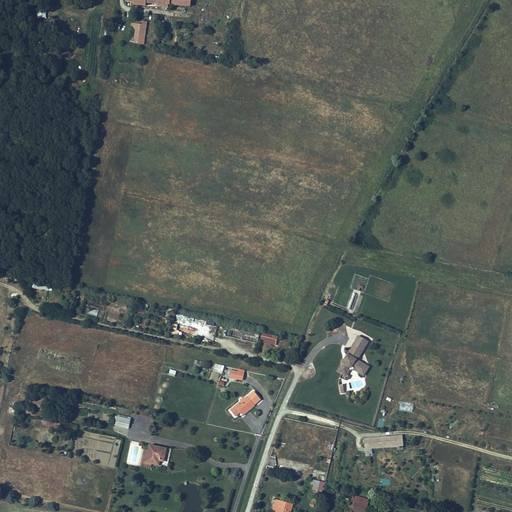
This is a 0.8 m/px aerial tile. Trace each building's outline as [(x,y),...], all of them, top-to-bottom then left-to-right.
[(37,8),(37,18),(46,17),(46,8),(37,8)] [(166,12),(153,9),(151,16),(164,19),(166,12)] [(134,17),(123,16),(120,36),(139,38),(141,24),(138,24),(139,15),(134,14),(134,17)] [(32,288),(51,291),(53,284),(34,280),(32,288)] [(89,307),(87,313),(97,316),(99,310),(89,307)] [(269,330),(253,327),(252,334),(256,335),(255,337),(267,340),(269,330)] [(360,336),(350,330),(346,336),(347,336),(340,348),(339,348),(336,353),(337,354),(333,361),(331,361),(329,365),(336,369),(340,363),(345,362),(351,365),(350,367),(355,370),(360,361),(355,358),(355,359),(348,355),(349,354),(360,336)] [(340,363),(336,369),(337,370),(341,364),(345,364),(350,367),(351,365),(345,362),(340,363)] [(218,365),(217,369),(221,369),(220,371),(233,374),(233,371),(234,365),(227,364),(226,366),(218,365)] [(243,384),(237,390),(245,398),(251,391),(243,384)] [(237,390),(225,401),(230,406),(235,401),(239,404),(245,398),(237,390)] [(230,406),(225,401),(221,405),(226,411),(231,407),(234,409),(239,404),(235,401),(230,406)] [(413,412),(413,402),(400,401),(400,411),(413,412)] [(13,402),(12,408),(10,407),(9,412),(16,413),(18,402),(13,402)] [(126,413),(110,410),(108,419),(124,423),(126,413)] [(379,418),(377,428),(384,429),(386,419),(379,418)] [(403,435),(364,438),(365,449),(404,446),(403,435)] [(142,445),(141,450),(147,451),(157,453),(160,444),(143,440),(142,445)] [(131,448),(125,447),(123,456),(130,457),(131,448)] [(141,450),(137,449),(135,460),(145,462),(146,459),(140,457),(141,450)] [(141,450),(140,457),(146,459),(150,459),(150,454),(155,455),(157,456),(157,453),(147,451),(141,450)] [(312,468),(311,473),(320,475),(319,481),(323,481),(325,471),(312,468)] [(315,479),(301,477),(299,481),(303,483),(302,486),(312,489),(315,479)] [(358,495),(342,492),(339,507),(343,507),(345,499),(357,501),(358,495)] [(345,499),(343,507),(355,510),(357,501),(345,499)] [(266,500),(264,509),(268,511),(267,511),(280,511),(283,504),(266,500)]
